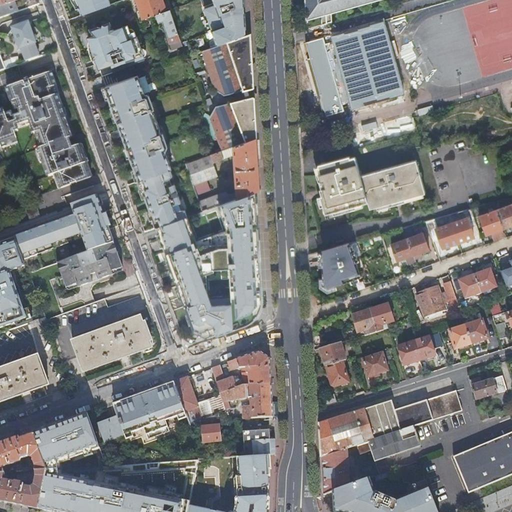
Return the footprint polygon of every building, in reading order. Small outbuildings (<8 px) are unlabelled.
[(0,0),(0,17),(7,15),(16,11),(13,1),(16,0),(0,0)] [(77,0),(83,14),(105,6),(107,5),(111,4),(109,0),(77,0)] [(137,0),(144,18),(156,14),(166,10),(162,0),(137,0)] [(242,0),(218,0),(219,4),(207,8),(211,22),(214,29),(214,30),(215,30),(220,44),(245,35),(242,0)] [(305,0),(308,27),(332,20),(332,10),(369,0),(305,0)] [(166,10),(156,14),(159,21),(163,20),(169,35),(179,32),(171,8),(166,10)] [(26,61),(39,56),(34,42),(35,42),(29,24),(32,23),(31,20),(12,27),(15,35),(16,40),(19,48),(21,47),(26,61)] [(324,37),(307,42),(328,115),(345,111),(343,105),(351,103),(353,110),(405,96),(384,20),(332,35),(334,42),(325,44),(324,37)] [(132,32),(131,28),(129,24),(116,29),(113,27),(111,22),(104,25),(102,29),(98,27),(92,29),(94,35),(89,37),(89,39),(93,48),(93,47),(97,58),(99,58),(101,62),(98,63),(99,66),(102,76),(116,71),(115,69),(146,58),(145,56),(142,47),(138,36),(137,36),(136,31),(132,32)] [(245,35),(220,44),(200,51),(214,88),(224,94),(254,87),(251,33),(245,35)] [(24,62),(16,64),(19,74),(27,71),(24,62)] [(0,148),(1,148),(0,144),(16,138),(14,131),(18,130),(16,125),(28,121),(32,132),(37,131),(43,146),(38,148),(48,176),(55,173),(61,187),(90,176),(78,144),(72,147),(68,138),(70,137),(51,86),(54,85),(49,71),(6,87),(12,101),(14,100),(18,113),(12,115),(11,110),(4,113),(3,110),(0,111),(0,148)] [(138,74),(108,85),(111,93),(110,96),(115,111),(118,114),(120,118),(118,119),(128,148),(130,147),(132,151),(131,155),(136,169),(139,172),(142,179),(171,169),(172,168),(165,149),(167,149),(168,146),(163,133),(161,134),(160,129),(157,130),(151,114),(154,113),(152,108),(154,108),(150,95),(147,94),(145,94),(145,93),(139,77),(138,74)] [(139,77),(145,93),(151,91),(145,75),(139,77)] [(257,137),(254,95),(215,105),(210,117),(222,150),(234,146),(257,137)] [(384,125),(357,133),(360,146),(388,138),(384,125)] [(260,190),(257,137),(234,146),(237,193),(228,194),(227,191),(199,201),(203,210),(219,205),(224,203),(255,192),(260,190)] [(221,150),(210,154),(213,162),(224,158),(221,150)] [(213,162),(210,154),(186,163),(193,183),(206,179),(217,175),(213,162)] [(321,196),(322,202),(326,215),(368,203),(370,209),(426,193),(417,160),(408,162),(361,176),(358,163),(356,157),(351,158),(350,156),(319,165),(321,173),(319,174),(320,175),(325,195),(321,196)] [(173,175),(171,169),(142,179),(140,180),(157,227),(188,216),(185,209),(181,209),(179,202),(182,201),(176,183),(172,185),(170,178),(173,175)] [(193,183),(197,195),(210,190),(206,179),(193,183)] [(208,337),(233,328),(246,323),(255,317),(258,311),(255,309),(257,307),(258,303),(258,299),(262,298),(255,192),(224,203),(219,205),(228,230),(197,241),(188,216),(157,227),(194,331),(208,337)] [(114,242),(97,195),(71,204),(75,214),(0,241),(2,245),(0,245),(0,327),(30,317),(12,270),(25,265),(23,259),(83,237),(89,252),(114,242)] [(64,195),(58,197),(61,206),(67,204),(64,195)] [(511,204),(497,209),(504,229),(511,226),(511,204)] [(30,219),(40,215),(36,206),(26,210),(30,219)] [(476,221),(472,208),(465,210),(468,218),(453,223),(459,241),(459,242),(475,236),(472,227),(470,223),(476,221)] [(503,230),(504,229),(497,209),(481,215),(487,235),(494,233),(494,236),(502,233),(503,231),(503,230)] [(450,215),(436,219),(437,223),(451,218),(450,215)] [(443,247),(459,242),(459,241),(453,223),(439,228),(437,223),(436,219),(427,221),(431,231),(437,229),(438,233),(443,247)] [(382,234),(386,246),(393,244),(399,260),(407,257),(409,263),(416,261),(416,259),(408,238),(405,239),(394,243),(390,231),(382,234)] [(408,238),(416,259),(421,257),(420,254),(422,253),(430,250),(424,232),(412,237),(408,238)] [(122,267),(114,242),(89,252),(57,263),(64,282),(74,278),(76,284),(91,278),(89,273),(95,271),(97,276),(122,267)] [(360,277),(349,244),(324,251),(326,285),(330,288),(360,277)] [(490,269),(475,274),(481,293),(497,287),(490,269)] [(481,293),(475,274),(458,280),(465,299),(481,293)] [(66,288),(76,284),(74,278),(64,282),(66,288)] [(459,304),(451,282),(444,285),(453,307),(459,304)] [(417,294),(424,317),(446,309),(444,304),(448,303),(445,293),(441,295),(438,287),(417,294)] [(493,316),(502,313),(499,302),(489,305),(493,316)] [(388,304),(370,309),(377,331),(383,329),(382,325),(394,321),(388,304)] [(377,331),(370,309),(352,315),(357,332),(368,329),(370,333),(377,331)] [(424,317),(425,318),(446,310),(446,309),(424,317)] [(511,309),(502,313),(493,316),(500,340),(508,337),(503,319),(506,318),(505,316),(508,315),(511,327),(511,326),(511,309)] [(46,331),(50,329),(47,320),(45,313),(38,316),(43,329),(46,331)] [(141,316),(104,330),(73,341),(84,372),(114,361),(152,347),(141,316)] [(482,320),(467,325),(472,343),(484,340),(488,338),(482,320)] [(472,343),(467,325),(449,330),(455,349),(461,347),(472,343)] [(437,334),(414,341),(419,360),(436,355),(434,349),(441,347),(437,334)] [(419,360),(414,341),(398,346),(404,365),(419,360)] [(341,342),(320,348),(326,366),(343,361),(347,360),(341,342)] [(392,359),(390,350),(384,352),(387,360),(392,359)] [(219,365),(212,368),(220,393),(244,385),(272,383),(271,368),(271,358),(264,355),(259,351),(228,362),(231,371),(239,368),(242,368),(243,379),(240,381),(238,377),(233,377),(224,380),(219,365)] [(387,360),(384,352),(363,359),(368,376),(389,370),(387,360)] [(35,400),(48,395),(44,386),(49,384),(39,355),(34,357),(0,369),(0,402),(31,391),(35,400)] [(343,361),(326,366),(331,385),(335,387),(349,382),(343,361)] [(507,389),(503,375),(482,382),(481,377),(470,381),(477,399),(507,389)] [(175,381),(188,419),(190,424),(201,420),(219,413),(226,411),(226,409),(221,395),(198,403),(189,376),(175,381)] [(135,396),(113,403),(114,404),(118,417),(98,424),(105,443),(125,436),(133,433),(145,429),(147,436),(169,428),(166,422),(178,417),(180,422),(188,419),(175,381),(146,392),(142,394),(144,397),(136,399),(135,396)] [(220,393),(221,395),(226,409),(231,407),(229,401),(249,397),(249,399),(251,399),(251,405),(243,405),(244,418),(274,416),(273,408),(273,397),(273,393),(272,383),(244,385),(220,393)] [(392,401),(320,424),(320,435),(322,457),(347,449),(414,426),(463,410),(457,391),(410,406),(404,408),(395,410),(392,401)] [(483,405),(479,406),(483,421),(491,418),(489,413),(486,414),(483,405)] [(219,413),(201,420),(203,442),(222,441),(219,413)] [(37,433),(48,464),(103,445),(92,414),(37,433)] [(469,494),(511,475),(511,426),(502,431),(504,435),(505,436),(454,458),(469,494)] [(414,427),(368,442),(371,450),(374,461),(421,445),(414,427)] [(235,445),(238,457),(240,457),(270,455),(272,455),(276,454),(276,446),(275,438),(270,438),(269,429),(243,432),(244,447),(239,447),(239,444),(235,445)] [(46,465),(34,432),(0,444),(0,473),(10,473),(8,466),(22,461),(24,458),(31,456),(34,457),(37,466),(37,471),(48,470),(46,465)] [(371,450),(368,442),(352,447),(355,456),(360,454),(360,455),(365,453),(371,450)] [(222,446),(224,458),(236,457),(238,457),(235,445),(222,446)] [(347,449),(322,457),(323,480),(348,472),(347,449)] [(222,511),(198,507),(190,506),(189,511),(268,511),(268,493),(268,483),(268,476),(270,475),(270,468),(271,468),(271,465),(270,455),(240,457),(242,477),(239,477),(239,495),(240,502),(237,511),(222,511)] [(47,472),(48,470),(37,471),(38,476),(36,484),(33,487),(26,485),(24,483),(9,480),(10,473),(0,473),(0,500),(40,509),(40,508),(47,475),(47,472)] [(348,472),(323,480),(324,495),(334,491),(369,478),(374,477),(379,475),(378,470),(353,479),(349,483),(348,472)] [(189,511),(190,506),(47,472),(40,509),(54,511),(189,511)] [(390,477),(388,472),(379,475),(374,477),(376,482),(390,477)] [(334,491),(334,511),(426,511),(437,508),(429,488),(397,501),(375,493),(369,478),(334,491)]
